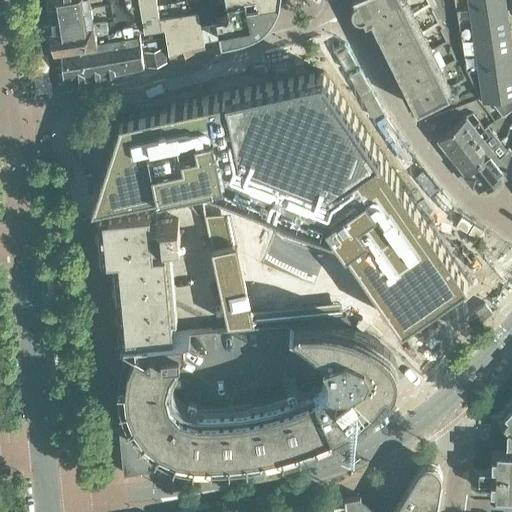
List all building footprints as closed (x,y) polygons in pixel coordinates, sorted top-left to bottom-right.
[(49,0),(54,24),(105,15),(109,35),(139,30),(133,0),(49,0)] [(160,27),(162,37),(165,51),(170,50),(171,53),(177,52),(193,48),(193,47),(205,44),(201,24),(218,22),(214,0),(133,0),(139,30),(160,27)] [(245,0),(214,0),(218,22),(222,41),(230,39),(245,35),(249,34),(252,33),(257,30),(261,28),(264,25),(268,22),(270,19),(271,18),(274,14),(277,9),(280,1),(279,0),(267,0),(247,4),(245,0)] [(448,88),(404,0),(352,0),(353,0),(352,2),(352,3),(352,5),(353,6),(354,8),(355,9),(357,11),(359,12),(361,12),(363,12),(365,11),(412,106),(417,103),(448,88)] [(454,0),(464,64),(480,97),(481,98),(488,96),(511,93),(511,43),(510,29),(505,0),(454,0)] [(141,40),(162,37),(160,27),(139,30),(109,35),(105,15),(54,24),(57,46),(61,45),(97,41),(116,38),(140,34),(141,40)] [(165,51),(162,37),(141,40),(140,34),(116,38),(97,41),(61,45),(65,81),(90,78),(121,71),(149,64),(149,65),(167,60),(165,54),(164,51),(165,51)] [(120,114),(93,202),(115,197),(207,177),(273,203),(281,206),(319,221),(336,228),(378,287),(402,322),(468,277),(324,71),(120,114)] [(511,93),(488,96),(503,114),(511,108),(511,93)] [(439,139),(445,147),(447,146),(452,153),(485,127),(478,120),(473,124),(466,115),(452,127),(447,121),(435,131),(440,138),(439,139)] [(465,169),(492,147),(500,140),(492,130),(489,132),(485,127),(452,153),(458,160),(456,161),(462,169),(464,167),(465,169)] [(483,184),(488,190),(501,179),(497,173),(506,166),(511,151),(509,148),(499,156),(492,147),(465,169),(467,171),(465,173),(473,182),(475,180),(480,187),(483,184)] [(150,208),(98,213),(100,233),(102,256),(114,255),(154,251),(154,249),(153,241),(180,238),(178,218),(151,221),(150,208)] [(122,336),(174,331),(166,247),(154,249),(154,251),(114,255),(122,336)] [(185,332),(126,337),(127,346),(112,348),(117,404),(124,472),(193,460),(191,452),(195,452),(213,452),(230,452),(248,450),(265,447),(283,443),(300,438),(317,432),(332,426),(349,417),(363,407),(376,395),(378,393),(387,382),(391,385),(393,383),(395,380),(396,378),(396,376),(397,375),(397,372),(398,370),(398,367),(397,363),(397,361),(397,359),(396,356),(395,355),(394,352),(393,351),(391,348),(389,346),(384,342),(380,338),(375,335),(367,331),(365,330),(359,328),(353,326),(346,315),(286,321),(287,322),(301,330),(314,339),(325,351),(328,357),(330,364),(330,372),(327,378),(323,384),(316,388),(302,394),(287,399),(273,404),(258,407),(243,409),(227,411),(212,411),(197,411),(193,411),(190,410),(187,410),(185,408),(181,406),(179,405),(177,403),(175,401),(173,399),(172,397),(171,395),(170,394),(169,392),(168,389),(168,386),(167,384),(167,381),(167,378),(168,375),(168,372),(169,371),(170,368),(171,366),(179,352),(187,341),(186,340),(186,341),(185,332)] [(507,449),(511,448),(511,402),(500,417),(511,427),(507,430),(507,449)] [(493,448),(492,468),(474,467),(474,479),(492,480),(491,494),(511,494),(511,448),(507,449),(493,448)] [(402,496),(435,508),(436,508),(436,507),(438,508),(443,476),(443,472),(442,468),(439,464),(436,462),(432,460),(428,460),(424,461),(420,463),(418,467),(400,495),(402,496)] [(289,508),(288,507),(261,511),(372,511),(375,508),(374,507),(371,511),(360,511),(354,508),(361,498),(360,495),(289,508)] [(435,511),(436,508),(435,508),(402,496),(392,511),(435,511)]
